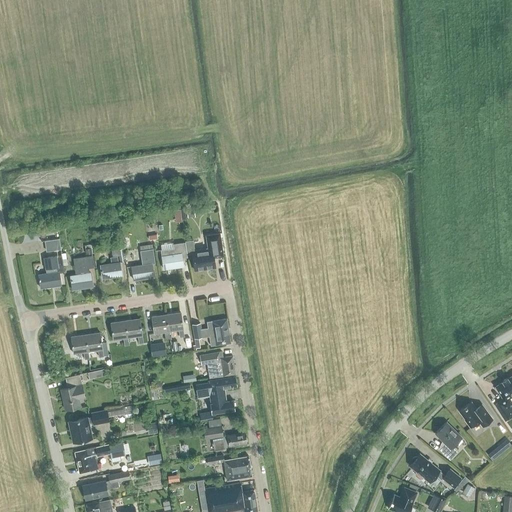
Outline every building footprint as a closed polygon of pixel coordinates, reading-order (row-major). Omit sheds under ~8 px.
[(193,240),(185,241),(187,255),(192,254),(194,271),(215,268),(213,258),(223,256),(220,234),(214,235),(215,244),(207,245),(207,249),(194,251),(193,240)] [(60,250),(59,239),(41,241),(41,242),(42,242),(45,241),(47,252),(60,250)] [(185,243),(173,244),(173,248),(161,250),(162,255),(161,255),(163,269),(183,266),(181,256),(187,255),(185,243)] [(117,256),(118,262),(120,262),(125,261),(124,249),(111,251),(112,257),(117,256)] [(155,263),(154,259),(153,249),(140,251),(142,265),(131,267),(133,280),(154,277),(152,264),(155,263)] [(40,289),(61,285),(59,273),(64,273),(61,256),(44,258),(46,274),(38,275),(40,289)] [(88,269),(94,268),(92,256),(73,259),(75,275),(70,276),(72,290),(92,287),(90,273),(89,273),(88,269)] [(99,265),(101,279),(122,276),(120,262),(118,262),(116,263),(115,257),(109,257),(110,264),(99,265)] [(180,313),(166,315),(169,332),(178,330),(179,337),(184,337),(180,313)] [(169,332),(166,315),(151,317),(154,334),(164,332),(165,339),(170,339),(169,332)] [(139,319),(125,321),(128,338),(137,336),(138,343),(143,343),(139,319)] [(226,319),(210,321),(206,322),(207,328),(201,329),(200,323),(192,325),(195,345),(192,346),(193,350),(196,350),(196,348),(200,348),(198,338),(209,337),(210,346),(230,343),(226,319)] [(129,345),(128,338),(125,321),(110,323),(113,340),(123,338),(124,346),(129,345)] [(100,333),(85,335),(88,352),(98,350),(99,357),(103,357),(101,343),(100,333)] [(88,352),(85,335),(71,337),(73,354),(83,352),(84,359),(89,359),(88,352)] [(150,344),(152,357),(166,355),(164,342),(150,344)] [(209,379),(235,374),(232,356),(222,358),(221,352),(199,355),(201,365),(207,364),(209,379)] [(78,399),(85,397),(79,374),(65,377),(67,388),(61,389),(65,410),(80,407),(78,399)] [(210,383),(196,385),(198,398),(209,396),(211,404),(209,405),(211,414),(235,411),(233,401),(226,402),(224,388),(237,386),(235,376),(209,380),(210,383)] [(503,400),(497,403),(508,420),(511,416),(511,404),(508,399),(511,396),(511,376),(507,379),(507,378),(502,381),(502,382),(495,387),(503,400)] [(471,402),(459,411),(465,419),(464,420),(470,428),(478,421),(482,427),(492,419),(481,404),(475,408),(471,402)] [(87,418),(68,422),(73,443),(92,439),(89,424),(93,423),(93,425),(109,422),(106,410),(91,413),(92,417),(88,418),(87,418)] [(446,445),(440,451),(449,460),(458,451),(453,446),(461,438),(446,422),(434,434),(446,445)] [(223,438),(221,426),(204,429),(205,439),(212,438),(214,451),(225,449),(225,448),(229,447),(229,448),(236,447),(235,445),(246,444),(244,433),(227,436),(227,437),(223,438)] [(108,445),(111,459),(125,456),(123,442),(108,445)] [(98,469),(94,455),(97,454),(97,455),(107,452),(106,445),(75,452),(79,473),(98,469)] [(487,455),(492,461),(503,452),(498,446),(487,455)] [(160,454),(151,456),(152,464),(162,462),(160,454)] [(422,478),(422,477),(429,483),(435,476),(441,480),(442,479),(453,487),(460,478),(450,469),(444,475),(439,471),(439,470),(419,454),(417,457),(414,457),(412,458),(411,461),(412,463),(409,466),(416,472),(416,473),(416,475),(419,478),(422,478)] [(248,456),(224,461),(223,455),(206,458),(207,465),(223,462),(226,480),(251,476),(248,456)] [(119,487),(118,481),(129,479),(128,471),(108,475),(109,480),(82,486),(85,499),(108,495),(106,489),(119,487)] [(244,511),(256,511),(257,511),(254,490),(242,492),(240,483),(204,489),(207,511),(238,511),(244,511)] [(464,490),(470,494),(474,488),(467,484),(464,490)] [(393,495),(387,508),(396,511),(408,511),(413,503),(412,502),(416,493),(403,487),(399,497),(393,495)] [(436,511),(437,511),(444,499),(438,496),(431,509),(436,511)] [(505,511),(511,511),(511,496),(504,496),(503,509),(506,509),(505,511)] [(102,501),(86,504),(87,511),(116,511),(115,506),(104,509),(102,501)]
